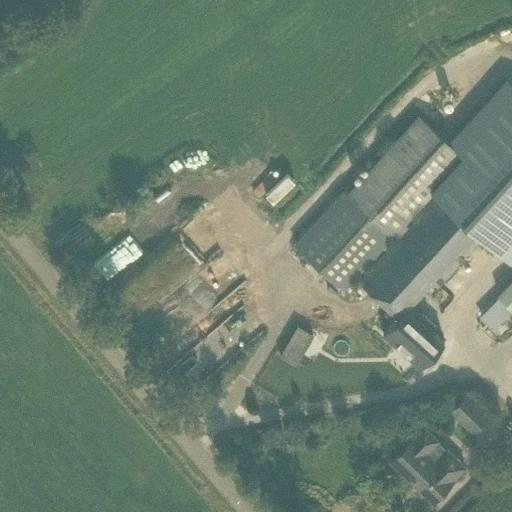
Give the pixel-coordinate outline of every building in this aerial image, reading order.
[(506,258),(511,251),(511,83),(504,77),(446,141),(463,157),(432,192),(435,195),(458,215),(479,234),(506,258)] [(346,195),(391,236),(432,192),(463,157),(446,141),(418,116),(346,195)] [(346,195),(342,191),(294,244),(344,289),(391,236),(346,195)] [(433,286),(479,234),(458,215),(435,195),(359,280),(398,316),(410,303),(429,283),(433,286)] [(511,280),(510,279),(496,293),(499,296),(511,308),(511,280)] [(398,316),(383,333),(396,345),(402,339),(426,361),(439,346),(443,341),(431,330),(435,325),(421,312),(416,316),(410,311),(414,307),(410,303),(398,316)] [(299,324),(294,339),(308,344),(314,329),(299,324)] [(286,345),(279,356),(295,365),(302,355),(286,345)] [(490,413),(468,391),(449,409),(471,432),(490,413)] [(438,439),(425,426),(391,460),(432,500),(465,466),(446,446),(433,459),(426,452),(438,439)]
